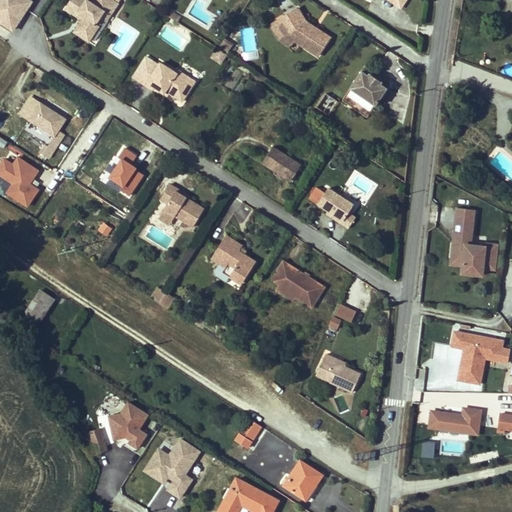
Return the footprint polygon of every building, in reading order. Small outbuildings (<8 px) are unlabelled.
[(31,2),(27,0),(0,0),(0,21),(13,30),(31,2)] [(96,23),(104,11),(110,15),(118,3),(120,0),(95,0),(93,3),(87,0),(71,0),(66,9),(76,16),(78,13),(84,16),(82,20),(76,29),(91,39),(99,26),(96,23)] [(384,0),(402,9),(406,0),(384,0)] [(330,37),(317,29),(315,31),(313,29),(315,27),(306,21),(298,8),(278,21),(286,34),(294,40),(318,55),(330,37)] [(99,26),(105,17),(108,19),(110,15),(104,11),(96,23),(99,26)] [(177,22),(181,17),(173,12),(170,17),(177,22)] [(294,40),(286,34),(278,21),(270,25),(279,39),(290,46),(294,40)] [(245,51),(257,48),(252,27),(240,29),(245,51)] [(91,39),(76,29),(74,32),(89,41),(91,39)] [(226,39),(233,41),(237,32),(230,29),(226,39)] [(227,54),(233,44),(225,38),(218,48),(227,54)] [(210,59),(221,64),(226,54),(216,48),(210,59)] [(195,81),(178,70),(177,73),(160,63),(159,65),(146,57),(142,64),(150,69),(148,73),(152,75),(147,83),(155,87),(164,94),(166,91),(170,93),(182,101),(195,81)] [(150,69),(142,64),(133,77),(153,90),(155,87),(147,83),(152,75),(148,73),(150,69)] [(375,105),(387,88),(381,84),(368,75),(362,71),(350,88),(375,105)] [(119,86),(127,74),(125,72),(124,72),(116,85),(119,86)] [(382,82),(370,73),(368,75),(381,84),(382,82)] [(319,109),(331,114),(336,99),(325,94),(319,109)] [(20,114),(29,120),(40,102),(31,97),(20,114)] [(58,130),(66,119),(40,102),(29,120),(55,136),(58,130)] [(47,158),(63,133),(58,130),(55,136),(48,146),(45,144),(40,153),(47,158)] [(301,165),(273,146),(262,163),(291,181),(301,165)] [(124,148),(105,183),(131,196),(144,173),(131,166),(137,155),(124,148)] [(31,184),(40,170),(17,156),(13,163),(3,157),(0,161),(0,180),(9,186),(4,194),(28,208),(40,189),(31,184)] [(189,200),(176,191),(177,189),(170,184),(160,199),(167,203),(164,209),(175,216),(193,227),(204,209),(189,200)] [(354,204),(328,188),(318,204),(328,211),(343,220),(341,223),(349,228),(355,217),(348,213),(354,204)] [(191,197),(177,189),(176,191),(189,200),(191,197)] [(473,243),(475,209),(454,208),(449,267),(460,268),(459,276),(484,278),(485,273),(496,274),(498,245),(473,243)] [(170,225),(175,216),(164,209),(159,217),(170,225)] [(343,220),(328,211),(326,213),(341,223),(343,220)] [(97,230),(107,237),(113,229),(103,222),(97,230)] [(245,255),(239,251),(241,248),(243,246),(226,235),(212,258),(226,267),(228,264),(235,268),(231,274),(243,282),(256,262),(245,255)] [(324,287),(283,261),(272,279),(280,284),(296,294),(295,297),(312,307),(324,287)] [(242,284),(243,282),(231,274),(235,268),(228,264),(226,267),(223,272),(242,284)] [(296,294),(280,284),(277,289),(293,299),(295,297),(296,294)] [(160,303),(167,292),(159,287),(152,298),(160,303)] [(37,324),(54,299),(40,290),(28,310),(21,306),(14,317),(21,321),(24,316),(37,324)] [(169,308),(176,298),(167,292),(160,303),(169,308)] [(351,322),(355,312),(341,305),(336,315),(351,322)] [(337,328),(340,320),(333,317),(330,325),(337,328)] [(501,340),(453,331),(451,345),(462,347),(455,380),(478,384),(483,357),(505,361),(508,348),(500,347),(501,340)] [(345,366),(334,361),(335,358),(326,354),(316,375),(352,392),(361,374),(345,366)] [(346,363),(335,358),(334,361),(345,366),(346,363)] [(432,387),(437,366),(417,361),(412,382),(432,387)] [(339,411),(348,410),(345,395),(336,397),(339,411)] [(464,416),(433,412),(431,426),(479,433),(482,411),(465,409),(464,416)] [(511,415),(500,414),(498,430),(511,431),(511,415)] [(251,441),(261,426),(250,418),(240,434),(251,441)] [(107,449),(100,429),(89,432),(94,445),(87,449),(91,456),(96,453),(107,449)] [(247,448),(251,441),(240,434),(235,440),(247,448)] [(193,479),(186,474),(201,451),(179,437),(168,454),(157,447),(141,473),(181,498),(193,479)] [(425,458),(433,458),(434,444),(425,443),(425,458)] [(303,498),(315,480),(317,482),(322,475),(300,460),(284,485),(303,498)] [(257,511),(271,511),(278,501),(237,478),(218,511),(246,511),(249,508),(257,511)] [(306,500),(317,482),(315,480),(303,498),(306,500)]
